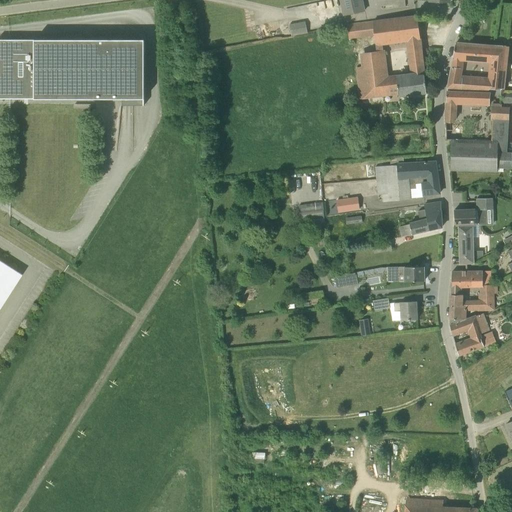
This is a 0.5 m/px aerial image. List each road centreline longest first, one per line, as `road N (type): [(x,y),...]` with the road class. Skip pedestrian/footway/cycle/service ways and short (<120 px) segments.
road 1 (unclassified): [(484,511),(441,317),(448,237),(438,90),(462,0)]
road 2 (track): [(140,317),(0,228)]
